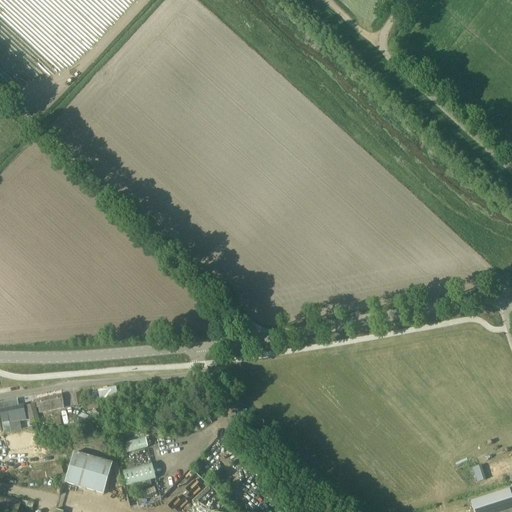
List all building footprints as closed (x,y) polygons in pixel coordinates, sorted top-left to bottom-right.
[(118,397),(116,387),(98,390),(100,400),(118,397)] [(83,405),(90,404),(88,392),(81,393),(83,405)] [(74,407),(82,406),(80,393),(72,395),(74,407)] [(39,413),(45,412),(64,408),(62,396),(36,401),(38,408),(39,413)] [(31,424),(39,422),(34,405),(27,407),(31,424)] [(0,412),(4,433),(11,432),(9,422),(26,419),(25,416),(26,416),(26,415),(25,415),(23,406),(0,410),(0,412)] [(75,453),(65,484),(104,496),(113,464),(75,453)] [(152,464),(123,471),(123,472),(127,486),(156,479),(152,465),(152,464)] [(472,467),(476,482),(484,480),(480,465),(472,467)] [(31,481),(63,474),(62,466),(29,473),(31,481)] [(505,511),(511,510),(511,496),(509,488),(471,501),(474,511),(505,511)] [(18,511),(22,501),(0,494),(0,511),(18,511)]
